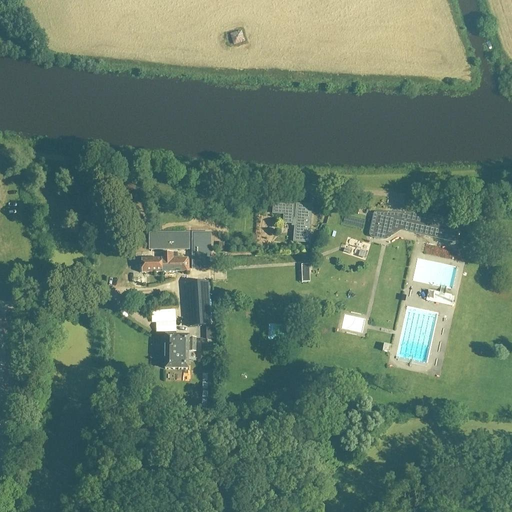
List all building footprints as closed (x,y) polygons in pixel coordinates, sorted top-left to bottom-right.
[(234,46),(245,42),(241,31),(230,34),(233,46),(234,46)] [(296,206),(295,218),(293,218),(293,215),(294,203),(274,202),(273,214),(284,215),(284,223),(292,224),(292,226),(294,226),(293,242),(308,243),(310,207),(296,206)] [(386,235),(386,234),(387,232),(385,229),(386,225),(387,217),(375,214),(371,230),(371,231),(371,232),(372,233),(373,234),(383,236),(384,236),(385,236),(386,235)] [(400,231),(455,243),(458,230),(451,228),(452,226),(440,224),(441,220),(423,216),(422,220),(411,217),(410,220),(403,218),(401,228),(400,231)] [(189,234),(154,234),(148,234),(148,251),(189,251),(189,234)] [(195,243),(195,256),(205,256),(205,243),(195,243)] [(142,274),(190,272),(190,258),(177,258),(177,251),(160,252),(160,260),(142,260),(142,274)] [(309,265),(301,266),(302,280),(302,283),(310,283),(310,274),(309,265)] [(207,282),(185,284),(188,327),(209,326),(207,282)] [(442,293),(428,290),(426,301),(452,306),(454,296),(452,295),(442,293)] [(188,370),(188,352),(195,352),(196,340),(188,340),(188,337),(165,337),(165,370),(188,370)] [(383,346),(382,353),(389,354),(390,347),(383,346)]
